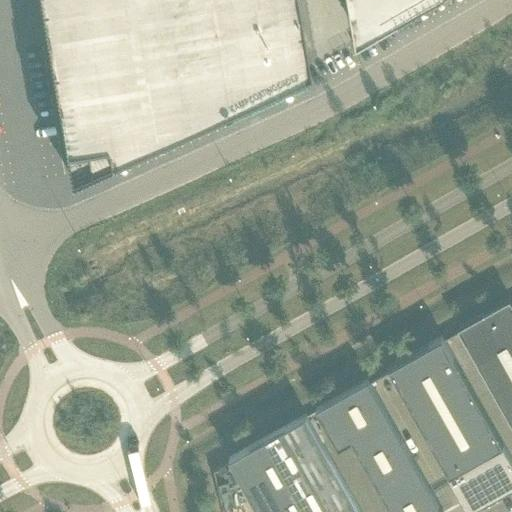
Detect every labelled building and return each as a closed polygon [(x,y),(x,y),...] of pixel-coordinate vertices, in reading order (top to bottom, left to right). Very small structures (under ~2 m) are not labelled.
[(38,0),(63,147),(64,146),(103,140),(106,157),(307,67),(295,0),(38,0)] [(351,0),(358,37),(417,3),(421,0),(351,0)] [(511,423),(511,301),(510,298),(458,327),(511,423)] [(447,474),(462,500),(468,511),(511,486),(511,459),(442,336),(387,367),(405,400),(407,399),(409,404),(449,474),(447,474)] [(443,511),(370,382),(368,378),(316,408),(338,447),(351,439),(392,511),(443,511)] [(361,511),(305,413),(229,457),(259,511),(361,511)]
